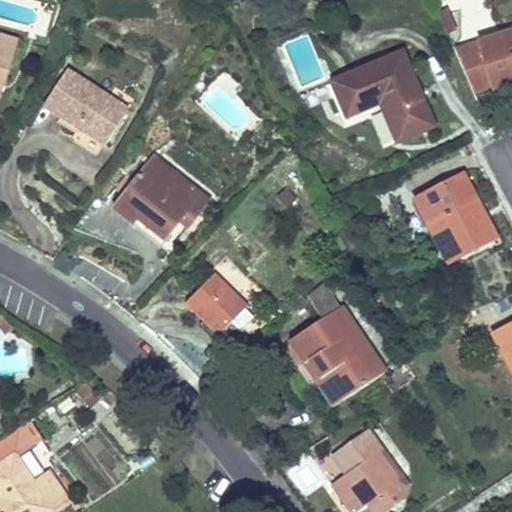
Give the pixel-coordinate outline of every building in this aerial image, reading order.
[(452,24),(447,13),(440,16),(445,27),(452,24)] [(511,34),(456,52),(474,93),(493,87),(494,92),(511,86),(511,34)] [(16,42),(0,37),(0,83),(3,85),(16,42)] [(434,127),(403,53),(332,82),(347,117),(382,102),(385,109),(383,109),(397,142),(434,127)] [(128,110),(67,71),(43,107),(104,146),(128,110)] [(195,189),(154,156),(150,160),(192,193),(195,189)] [(192,193),(150,160),(134,181),(123,195),(112,209),(133,225),(137,220),(164,242),(179,223),(186,214),(194,220),(210,201),(195,189),(192,193)] [(134,181),(126,174),(115,188),(123,195),(134,181)] [(496,238),(463,175),(414,201),(428,226),(435,223),(454,260),(496,238)] [(187,229),(194,220),(186,214),(179,223),(187,229)] [(164,242),(137,220),(133,225),(160,247),(164,242)] [(454,260),(435,223),(428,226),(448,264),(454,260)] [(248,307),(215,274),(185,305),(218,338),(231,324),(245,310),(248,307)] [(328,290),(324,285),(308,298),(310,302),(328,290)] [(385,374),(341,308),(340,308),(328,290),(310,302),(322,320),(289,343),(304,366),(308,363),(321,381),(326,378),(342,402),(385,374)] [(254,318),(245,310),(231,324),(238,331),(244,329),(254,318)] [(15,329),(4,312),(0,315),(0,328),(5,336),(15,329)] [(511,371),(511,323),(492,334),(511,371)] [(321,381),(308,363),(304,366),(296,371),(309,391),(318,385),(333,408),(342,402),(326,378),(321,381)] [(93,389),(87,381),(74,390),(80,398),(93,389)] [(48,472),(33,483),(14,456),(40,438),(29,421),(0,441),(0,499),(0,500),(5,507),(0,510),(0,511),(46,511),(66,499),(48,472)] [(409,486),(368,429),(332,455),(347,476),(355,488),(341,498),(350,511),(360,511),(368,506),(372,511),(388,511),(405,500),(409,486)] [(355,488),(347,476),(332,487),(341,498),(355,488)]
